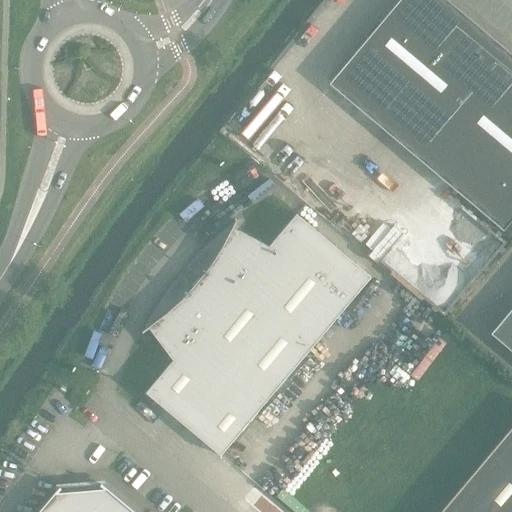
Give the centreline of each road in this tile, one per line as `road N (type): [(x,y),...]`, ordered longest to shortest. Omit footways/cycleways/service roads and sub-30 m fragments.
road 1 (unclassified): [(222,511),(100,405)]
road 2 (tertiary): [(21,243),(54,196),(85,127)]
road 3 (tertiary): [(51,114),(21,243)]
